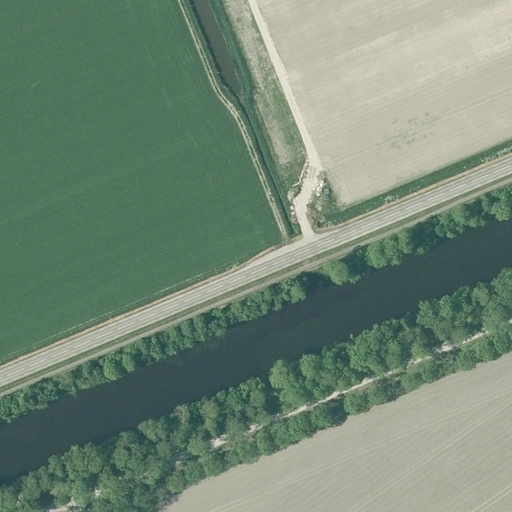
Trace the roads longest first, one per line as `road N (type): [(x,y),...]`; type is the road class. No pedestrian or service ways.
road 1 (primary): [(0,379),(511,165)]
road 2 (unclassified): [(41,511),(511,316)]
